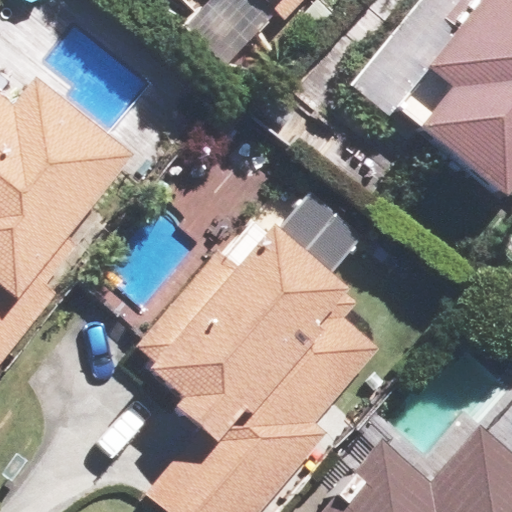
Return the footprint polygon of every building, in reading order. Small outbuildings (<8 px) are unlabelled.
[(256,0),(281,23),(302,0),(256,0)] [(511,0),(453,0),(440,17),(456,29),(395,105),(508,195),(511,189),(511,0)] [(0,361),(57,293),(45,283),(76,245),(66,237),(135,155),(35,73),(11,102),(0,92),(0,361)] [(370,110),(326,155),(382,208),(425,163),(370,110)] [(160,511),(256,511),(324,432),(313,423),(378,346),(343,316),(362,294),(273,220),(237,263),(213,243),(130,341),(155,361),(149,368),(180,394),(172,403),(199,426),(141,495),(160,511)] [(464,295),(435,270),(401,308),(430,334),(464,295)] [(380,437),(313,511),(511,511),(511,459),(477,429),(430,482),(380,437)]
